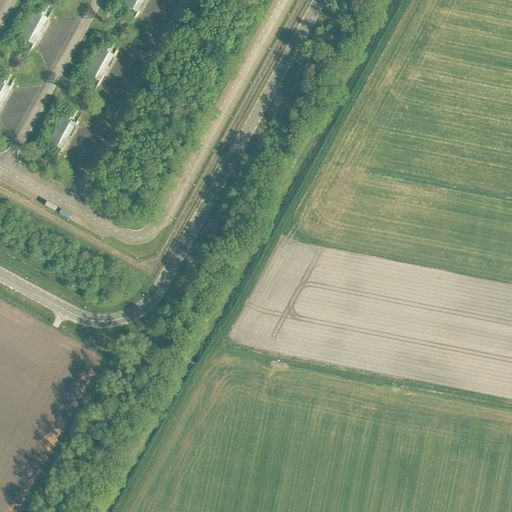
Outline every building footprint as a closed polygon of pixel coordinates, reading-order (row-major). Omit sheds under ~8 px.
[(148,0),(130,0),(126,8),(140,15),(148,0)] [(46,21),(33,14),(19,40),(32,47),(46,21)] [(116,59),(102,52),(88,78),(101,85),(116,59)] [(0,105),(9,90),(0,85),(0,105)] [(78,128),(64,120),(50,146),(64,154),(78,128)]
